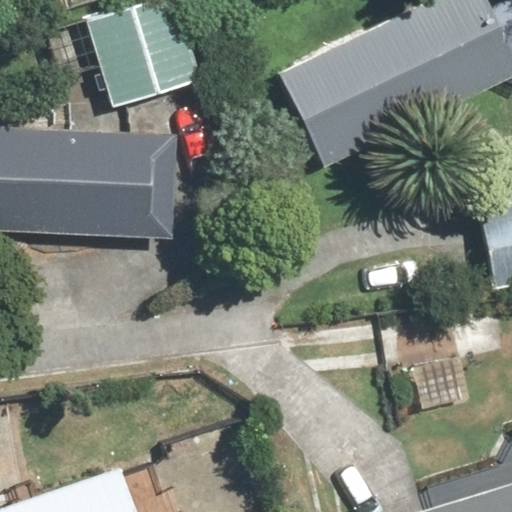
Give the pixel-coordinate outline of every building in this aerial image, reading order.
[(167,0),(123,0),(67,20),(98,108),(194,74),(167,0)] [(511,0),(419,0),(261,80),(312,180),(511,79),(511,0)] [(177,133),(0,123),(0,241),(171,251),(177,133)] [(511,197),(461,207),(477,293),(511,286),(511,197)] [(124,511),(109,466),(0,501),(0,511),(124,511)] [(511,511),(511,479),(402,511),(511,511)]
